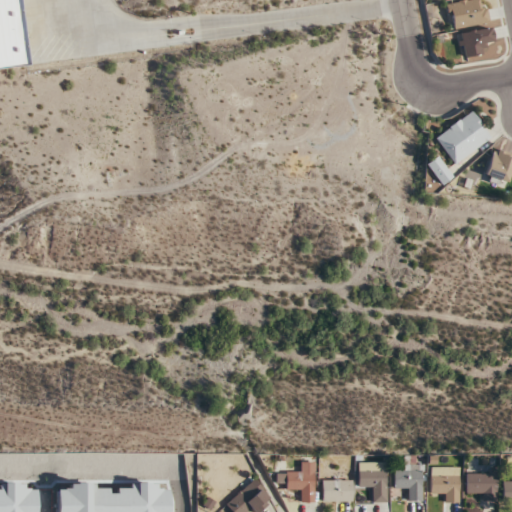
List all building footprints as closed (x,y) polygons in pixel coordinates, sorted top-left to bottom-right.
[(0,63),(0,0),(23,0),(32,59),(0,63)] [(488,22),(484,0),(459,0),(446,2),(450,28),(488,22)] [(492,40),(489,27),(456,32),(460,57),(484,53),(483,42),(492,40)] [(490,137),(470,110),(433,137),(453,164),(490,137)] [(482,177),(504,185),(511,162),(511,153),(493,147),(482,177)] [(437,184),(450,178),(438,155),(426,162),(437,184)] [(314,461),(296,461),(296,472),(276,472),(276,481),(285,481),(285,491),(299,491),(300,502),(315,502),(314,461)] [(403,470),(393,470),(393,491),(404,491),(404,500),(423,500),(423,464),(403,464),(403,470)] [(458,466),(429,466),(429,492),(439,492),(439,502),(458,502),(458,466)] [(357,468),(357,491),(368,491),(368,501),(386,501),(386,468),(357,468)] [(475,500),(496,500),(496,473),(465,473),(465,491),(475,491),(475,500)] [(225,504),(232,511),(243,511),(245,511),(246,511),(255,511),(271,497),(253,478),(225,504)] [(321,501),(352,501),(352,479),(321,479),(321,501)] [(511,480),(502,480),(502,502),(511,501),(511,480)]
